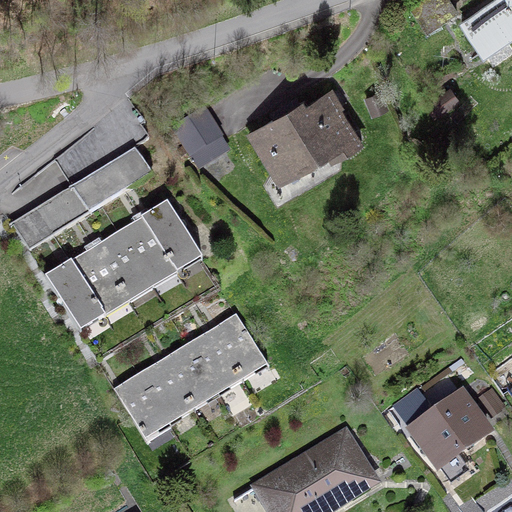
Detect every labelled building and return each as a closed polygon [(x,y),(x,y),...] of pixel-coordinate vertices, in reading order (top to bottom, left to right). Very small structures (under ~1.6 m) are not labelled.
[(426,32),(456,12),(447,0),(423,0),(411,9),(426,32)] [(482,51),(511,30),(511,0),(494,0),(462,22),(482,51)] [(330,91),(305,107),(302,102),(250,133),(279,181),(328,152),(332,159),(359,142),(337,107),(339,106),(330,91)] [(198,168),(228,150),(203,110),(174,127),(198,168)] [(29,252),(151,177),(135,151),(13,226),(29,252)] [(179,224),(166,203),(142,218),(174,270),(198,255),(185,234),(186,231),(183,225),(179,224)] [(174,270),(142,218),(117,233),(149,285),(174,270)] [(149,285),(117,233),(93,248),(124,300),(149,285)] [(124,300),(93,248),(69,263),(100,315),(124,300)] [(198,255),(174,270),(149,285),(124,300),(100,315),(76,329),(94,359),(141,330),(128,309),(154,293),(166,313),(197,295),(201,302),(220,290),(198,255)] [(63,308),(76,329),(100,315),(69,263),(44,278),(57,299),(56,303),(59,307),(63,308)] [(237,316),(212,331),(242,382),(269,366),(237,316)] [(218,396),(242,382),(212,331),(188,346),(218,396)] [(194,411),(218,396),(188,346),(164,360),(194,411)] [(194,411),(164,360),(139,375),(169,426),(194,411)] [(169,426),(139,375),(114,390),(145,440),(169,426)] [(438,469),(490,432),(462,394),(410,431),(438,469)] [(269,511),(330,511),(376,485),(350,443),(317,462),(312,454),(255,488),(269,511)]
